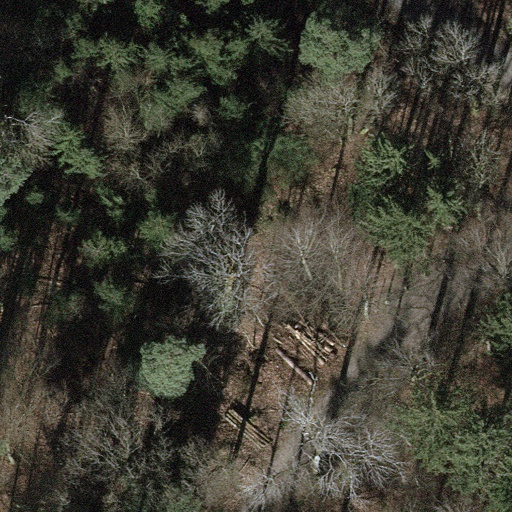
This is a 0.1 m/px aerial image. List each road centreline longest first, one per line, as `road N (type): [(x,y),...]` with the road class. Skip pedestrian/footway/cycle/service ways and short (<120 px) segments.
road 1 (track): [(251,511),(360,366),(511,267)]
road 2 (track): [(59,511),(232,408),(343,389)]
road 3 (track): [(511,79),(406,0)]
